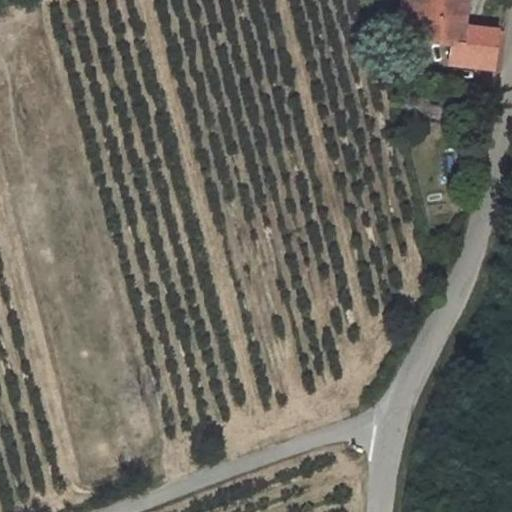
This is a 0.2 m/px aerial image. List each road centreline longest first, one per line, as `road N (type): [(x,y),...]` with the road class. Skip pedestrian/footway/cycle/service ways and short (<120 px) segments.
road 1 (unclassified): [(511,64),(469,258),(384,434)]
road 2 (residential): [(117,511),(330,431),(384,434)]
